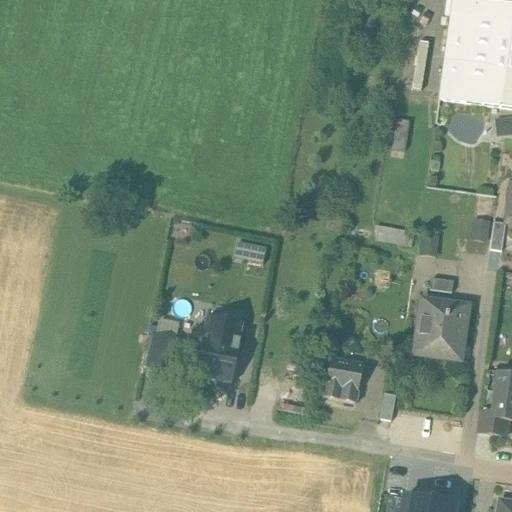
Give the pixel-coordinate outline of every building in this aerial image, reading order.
[(511,7),(457,0),(452,0),(439,101),(511,110),(511,7)] [(511,113),(495,114),(496,135),(511,134),(511,113)] [(403,149),(404,121),(394,120),(393,149),(403,149)] [(504,225),(493,224),(489,252),(500,253),(504,225)] [(391,243),(393,228),(374,226),(372,241),(391,243)] [(421,237),(420,254),(435,255),(435,237),(421,237)] [(220,246),(201,242),(201,243),(198,259),(198,258),(198,259),(209,262),(210,257),(218,259),(220,246)] [(261,262),(261,246),(232,245),(231,261),(261,262)] [(468,308),(420,302),(413,357),(460,364),(468,308)] [(243,312),(210,305),(207,321),(240,328),(243,312)] [(240,328),(207,321),(196,378),(230,385),(232,371),(235,358),(238,344),(237,343),(240,328)] [(362,368),(329,362),(322,400),(355,406),(362,368)] [(511,377),(497,375),(491,415),(480,413),(477,435),(504,439),(507,423),(511,423),(511,377)] [(395,398),(383,396),(379,422),(390,424),(395,398)] [(398,511),(455,511),(456,506),(401,497),(398,511)] [(511,511),(511,501),(496,499),(494,511),(511,511)]
